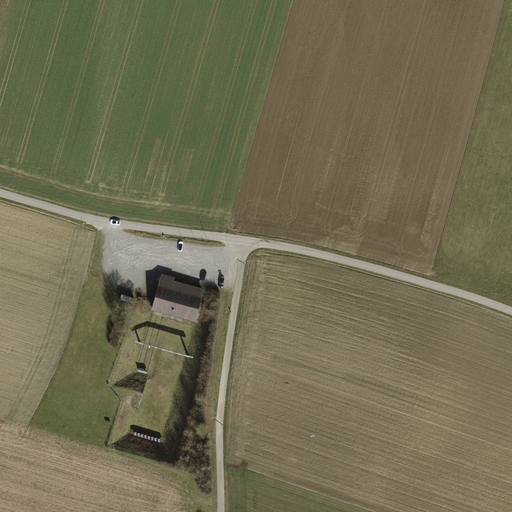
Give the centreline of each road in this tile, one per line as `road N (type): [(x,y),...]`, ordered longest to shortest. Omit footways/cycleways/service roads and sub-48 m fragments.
road 1 (track): [(511,310),(310,251),(104,221),(0,192)]
road 2 (track): [(219,511),(216,435),(245,239)]
road 3 (track): [(285,246),(332,0)]
